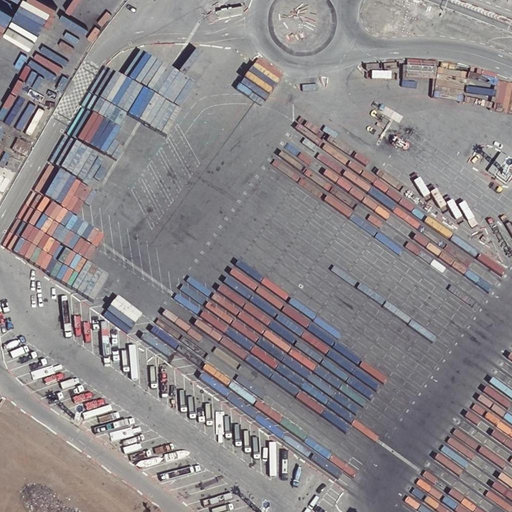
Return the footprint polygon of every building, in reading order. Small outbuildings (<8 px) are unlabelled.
[(102,32),(117,0),(40,0),(69,13),(67,16),(102,32)] [(132,109),(159,65),(136,51),(127,65),(113,57),(95,85),(132,109)] [(402,94),(401,62),(372,62),(372,94),(402,94)] [(54,154),(47,166),(66,177),(49,206),(78,222),(102,181),(54,154)] [(174,195),(188,170),(173,162),(159,187),(174,195)] [(114,294),(133,309),(153,284),(129,265),(118,279),(123,282),(114,294)] [(83,414),(119,437),(136,409),(100,387),(83,414)]
